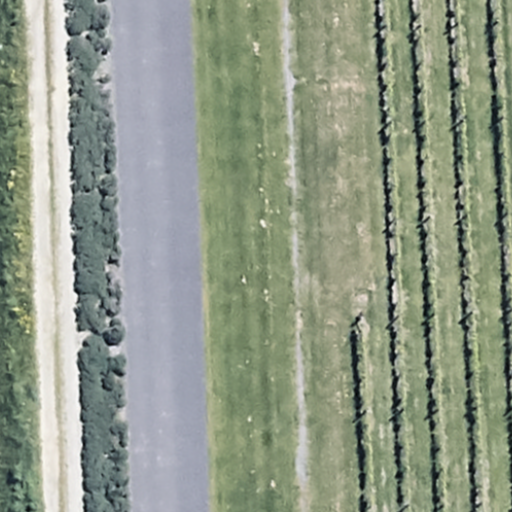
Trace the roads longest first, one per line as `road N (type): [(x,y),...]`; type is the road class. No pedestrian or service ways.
road 1 (residential): [(166,0),(188,511)]
road 2 (track): [(53,511),(46,0)]
